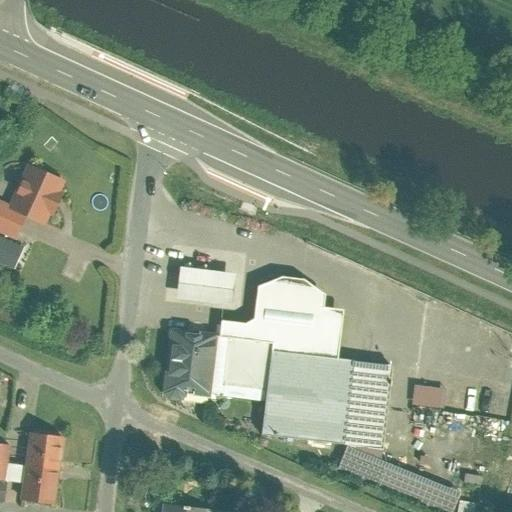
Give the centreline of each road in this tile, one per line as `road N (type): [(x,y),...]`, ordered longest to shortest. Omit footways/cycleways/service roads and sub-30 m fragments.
road 1 (primary): [(157,115),(511,276)]
road 2 (residential): [(157,115),(131,244),(115,401)]
road 3 (residential): [(371,511),(115,401)]
road 4 (residential): [(294,0),(511,99)]
road 5 (primary): [(0,40),(157,115)]
road 6 (residential): [(0,352),(115,401)]
